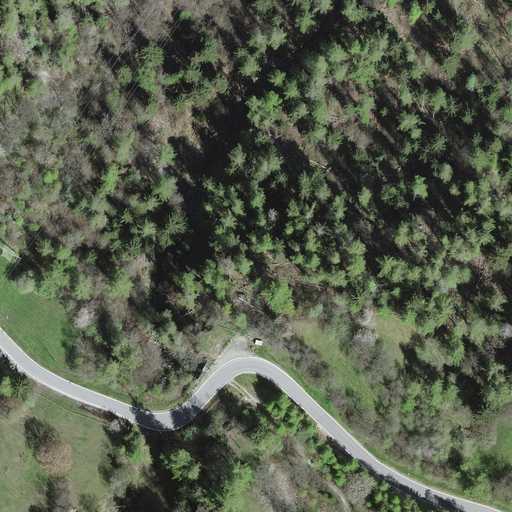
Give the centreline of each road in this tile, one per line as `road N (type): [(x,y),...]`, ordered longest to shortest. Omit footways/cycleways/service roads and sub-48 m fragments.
road 1 (tertiary): [(482,511),(370,463),(259,365),(234,366),(189,410),(154,421),(48,378),(0,336)]
road 2 (track): [(223,374),(282,426),(346,511)]
